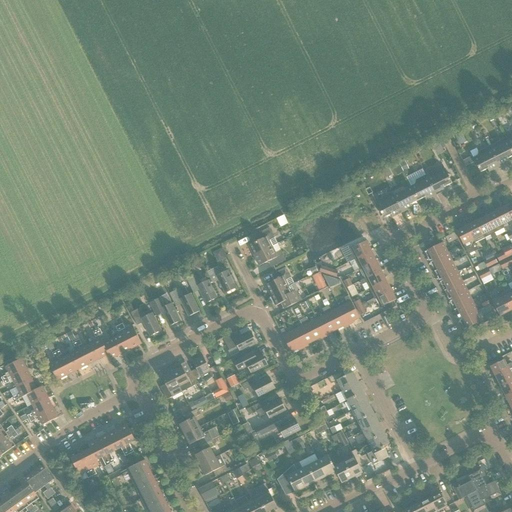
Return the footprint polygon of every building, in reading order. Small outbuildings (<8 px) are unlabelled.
[(462,132),(456,135),(459,141),(465,138),(462,132)] [(500,142),(489,148),(499,168),(507,164),(505,161),(511,157),(511,150),(508,142),(502,144),(500,144),(500,142)] [(492,171),(499,168),(489,148),(479,153),(477,149),(470,152),(471,156),(463,160),(466,166),(475,162),(476,164),(475,167),(478,168),(481,174),(490,169),(492,171)] [(405,161),(400,163),(405,171),(409,169),(405,161)] [(392,173),(398,169),(394,163),(388,166),(392,173)] [(386,167),(381,170),(385,177),(390,174),(386,167)] [(426,176),(436,196),(444,192),(443,189),(452,185),(445,170),(440,172),(437,172),(437,170),(426,176)] [(415,185),(410,187),(418,202),(427,197),(429,200),(436,196),(426,176),(415,181),(416,183),(415,185)] [(392,193),(402,213),(410,210),(408,207),(418,202),(410,187),(406,189),(403,189),(403,188),(392,193)] [(402,213),(392,193),(382,198),(382,200),(381,202),(376,204),(384,219),(393,214),(395,217),(402,213)] [(511,224),(511,220),(505,207),(495,212),(502,226),(503,225),(508,222),(510,226),(511,224)] [(502,226),(495,212),(486,217),(494,233),(495,233),(504,228),(503,225),(502,226)] [(476,222),(485,238),(491,235),(493,240),(497,238),(495,233),(494,233),(486,217),(476,222)] [(485,238),(476,222),(466,227),(475,243),(476,243),(485,238)] [(478,250),(475,243),(466,227),(457,232),(468,255),(478,250)] [(260,240),(248,246),(254,256),(272,247),(277,244),(274,238),(269,228),(257,234),(260,240)] [(361,232),(363,241),(373,239),(370,230),(361,232)] [(446,238),(448,244),(458,239),(455,234),(446,238)] [(233,240),(235,245),(244,240),(242,236),(233,240)] [(354,260),(371,251),(366,242),(350,250),(352,256),(349,258),(351,262),(354,260)] [(272,247),(254,256),(259,267),(271,261),(273,267),(286,261),(280,250),(277,244),(272,247)] [(425,253),(430,263),(448,254),(443,244),(425,253)] [(511,255),(511,246),(503,250),(504,252),(507,258),(511,255)] [(213,259),(221,256),(218,248),(210,250),(213,259)] [(371,251),(354,260),(360,270),(376,261),(371,251)] [(500,262),(507,258),(504,252),(496,256),(500,262)] [(430,263),(435,273),(453,263),(448,254),(430,263)] [(486,263),(488,268),(498,263),(495,256),(485,261),(486,263)] [(510,265),(507,259),(500,263),(503,269),(510,265)] [(360,270),(364,279),(381,270),(376,261),(360,270)] [(435,273),(440,282),(458,273),(453,263),(435,273)] [(488,268),(486,263),(478,267),(480,272),(488,268)] [(319,272),(331,276),(333,270),(321,266),(319,272)] [(217,267),(207,272),(213,284),(219,281),(226,293),(236,288),(233,282),(234,282),(235,280),(233,276),(231,276),(230,277),(227,272),(221,275),(217,267)] [(277,280),(265,286),(270,296),(294,284),(291,278),(286,268),(274,274),(277,280)] [(479,274),(481,280),(491,275),(489,269),(479,274)] [(381,270),(364,279),(360,281),(362,285),(366,283),(369,289),(386,281),(381,270)] [(319,273),(312,276),(314,281),(321,277),(319,273)] [(463,283),(458,273),(440,282),(444,292),(463,283)] [(208,281),(199,286),(194,277),(187,280),(194,293),(200,290),(206,303),(216,298),(208,281)] [(353,285),(349,279),(344,281),(347,288),(353,285)] [(369,289),(374,298),(391,290),(386,281),(369,289)] [(294,284),(270,296),(276,306),(281,303),(284,309),(302,300),(298,292),(299,290),(295,283),(294,284)] [(468,292),(463,283),(444,292),(449,302),(468,292)] [(353,285),(347,288),(352,298),(359,295),(353,285)] [(190,295),(185,298),(180,289),(170,294),(177,307),(182,304),(189,317),(199,311),(190,295)] [(506,304),(510,312),(511,310),(511,292),(511,290),(511,289),(501,294),(501,295),(506,304)] [(391,290),(374,298),(367,301),(369,306),(376,302),(379,309),(396,300),(391,290)] [(468,292),(449,302),(454,311),(473,302),(468,292)] [(161,298),(151,303),(157,316),(163,313),(170,326),(180,321),(171,304),(166,295),(161,298)] [(506,304),(501,295),(491,300),(500,317),(510,312),(506,304)] [(339,308),(348,325),(360,319),(351,302),(348,297),(345,298),(347,304),(339,308)] [(354,302),(357,308),(362,305),(360,299),(354,302)] [(454,311),(459,321),(468,316),(478,312),(473,302),(454,311)] [(362,305),(357,308),(361,315),(366,312),(362,305)] [(329,306),(325,308),(337,330),(348,325),(339,308),(331,312),(329,306)] [(152,314),(146,317),(141,307),(131,313),(137,326),(143,322),(150,336),(160,331),(152,314)] [(317,319),(325,336),(337,330),(325,308),(322,310),(325,315),(317,319)] [(478,312),(468,316),(473,326),(482,321),(478,312)] [(485,317),(488,322),(497,318),(494,312),(485,317)] [(468,316),(459,321),(464,331),(473,326),(468,316)] [(306,318),(303,319),(314,342),(325,336),(317,319),(309,323),(306,318)] [(294,331),(303,347),(314,342),(303,319),(300,321),(303,327),(294,331)] [(134,329),(123,335),(131,350),(142,345),(134,329)] [(303,347),(294,331),(286,335),(283,329),(280,331),(283,336),(283,337),(291,353),(303,347)] [(251,333),(240,339),(236,332),(223,338),(229,351),(237,347),(240,352),(257,344),(251,333)] [(123,335),(113,340),(121,355),(131,350),(123,335)] [(90,345),(98,361),(108,356),(103,345),(101,340),(90,345)] [(103,345),(108,356),(111,361),(121,355),(113,340),(103,345)] [(81,350),(79,346),(76,341),(73,343),(75,347),(74,348),(76,352),(70,355),(78,371),(88,366),(80,350),(81,350)] [(212,344),(207,347),(211,354),(215,352),(212,344)] [(80,350),(88,366),(98,361),(90,345),(81,350),(80,350)] [(268,365),(262,355),(256,358),(253,352),(234,362),(239,371),(247,367),(251,374),(268,365)] [(60,360),(68,376),(78,371),(70,355),(60,360)] [(55,363),(49,366),(57,382),(68,376),(60,360),(58,356),(55,358),(53,359),(55,363)] [(191,372),(197,385),(198,384),(200,388),(206,385),(205,384),(213,376),(211,372),(203,357),(193,362),(197,370),(191,372)] [(2,378),(4,381),(26,370),(21,359),(5,367),(8,372),(5,374),(6,375),(2,378)] [(490,367),(495,377),(509,370),(511,368),(511,362),(506,365),(504,360),(490,367)] [(197,385),(191,372),(186,375),(182,368),(172,373),(182,393),(197,385)] [(26,370),(4,381),(5,384),(10,382),(10,383),(13,382),(16,388),(31,380),(26,370)] [(495,377),(500,387),(511,380),(511,376),(509,370),(495,377)] [(338,382),(342,391),(358,383),(353,373),(344,377),(342,372),(328,379),(331,385),(338,382)] [(182,393),(172,373),(162,378),(166,385),(161,388),(167,400),(182,393)] [(229,379),(233,387),(238,384),(234,376),(229,379)] [(255,391),(258,397),(275,389),(269,378),(257,384),(254,379),(242,385),(245,391),(248,389),(250,393),(255,391)] [(36,390),(31,380),(16,388),(19,393),(17,396),(19,399),(36,390)] [(511,380),(500,387),(505,396),(511,392),(511,380)] [(342,391),(348,401),(363,393),(358,383),(342,391)] [(36,390),(26,395),(31,405),(47,397),(41,387),(36,390)] [(264,401),(272,397),(270,393),(262,396),(264,401)] [(348,401),(353,411),(369,403),(363,393),(348,401)] [(205,398),(208,403),(215,399),(212,395),(205,398)] [(47,397),(31,405),(34,411),(32,413),(34,416),(34,417),(37,416),(52,408),(47,397)] [(266,413),(269,419),(286,410),(280,400),(268,406),(265,401),(247,410),(250,415),(257,412),(260,417),(266,413)] [(369,403),(353,411),(358,422),(374,414),(369,403)] [(52,408),(37,416),(42,426),(57,418),(52,408)] [(181,410),(176,413),(179,419),(184,416),(181,410)] [(180,426),(185,435),(200,428),(195,418),(200,415),(197,410),(184,416),(187,422),(180,426)] [(358,422),(363,432),(379,424),(381,423),(377,415),(375,417),(374,414),(358,422)] [(278,428),(284,439),(300,430),(295,419),(279,428),(275,421),(256,430),(259,437),(278,428)] [(249,423),(242,427),(246,435),(253,431),(249,423)] [(363,432),(368,442),(384,434),(379,424),(363,432)] [(5,433),(0,426),(0,425),(0,441),(15,431),(11,426),(6,430),(7,431),(5,433)] [(117,430),(129,455),(134,453),(130,445),(135,442),(127,425),(117,430)] [(200,447),(213,440),(220,437),(216,428),(203,434),(200,428),(185,435),(190,445),(198,441),(200,447)] [(107,435),(116,452),(121,449),(125,457),(129,455),(117,430),(107,435)] [(15,431),(0,441),(0,458),(2,458),(1,457),(15,447),(9,439),(12,437),(13,439),(18,436),(15,431)] [(342,433),(337,436),(338,438),(340,441),(341,443),(345,441),(342,433)] [(354,457),(356,461),(383,447),(389,444),(384,434),(368,442),(369,444),(366,446),(362,449),(358,453),(356,451),(352,453),(354,457)] [(116,452),(107,435),(98,440),(110,465),(115,462),(111,454),(116,452)] [(295,441),(297,445),(298,445),(301,451),(305,448),(300,438),(295,441)] [(88,445),(90,449),(96,461),(97,461),(102,459),(106,467),(110,465),(98,440),(88,445)] [(196,456),(201,466),(216,458),(211,448),(215,446),(213,440),(200,447),(203,452),(196,456)] [(287,450),(292,448),(290,443),(288,441),(283,443),(287,450)] [(383,447),(356,461),(360,469),(361,469),(371,464),(372,466),(389,458),(383,447)] [(96,461),(90,449),(81,454),(92,477),(97,474),(94,469),(99,466),(97,461),(96,461)] [(318,461),(326,477),(336,472),(334,468),(328,456),(323,459),(320,452),(315,454),(318,461)] [(360,469),(356,461),(354,457),(352,453),(351,452),(341,457),(344,463),(352,478),(363,473),(361,469),(360,469)] [(252,453),(245,456),(248,461),(254,458),(252,453)] [(92,477),(81,454),(71,459),(79,476),(85,473),(88,479),(92,477)] [(216,458),(201,466),(206,476),(213,472),(216,477),(228,471),(225,465),(226,465),(220,455),(216,458)] [(249,461),(252,467),(259,464),(256,457),(249,461)] [(126,470),(147,511),(171,511),(145,461),(126,470)] [(318,461),(307,467),(315,482),(326,477),(318,461)] [(294,465),(297,472),(305,487),(315,482),(307,467),(303,469),(299,462),(294,465)] [(334,468),(336,472),(342,484),(352,478),(344,463),(334,468)] [(43,466),(34,473),(44,487),(47,491),(52,497),(55,495),(51,489),(48,485),(54,481),(43,466)] [(472,481),(477,491),(487,486),(486,486),(482,478),(484,477),(480,468),(468,474),(472,481)] [(239,469),(233,472),(237,479),(243,476),(242,475),(239,469)] [(297,472),(280,481),(287,495),(294,491),(295,493),(305,487),(297,472)] [(33,474),(25,479),(35,494),(44,487),(34,473),(33,474)] [(35,494),(25,479),(23,480),(22,479),(19,481),(23,486),(17,490),(32,511),(36,511),(38,510),(35,506),(33,507),(32,505),(39,499),(35,494)] [(467,496),(477,491),(472,481),(465,485),(464,482),(454,488),(460,500),(467,496)] [(487,486),(477,491),(482,501),(490,497),(491,499),(500,495),(494,482),(486,486),(487,486)] [(199,490),(201,496),(211,491),(213,494),(217,492),(213,483),(199,490)] [(254,489),(265,511),(268,511),(277,508),(272,497),(276,495),(273,490),(269,492),(265,484),(261,486),(254,489)] [(426,490),(437,511),(447,507),(440,493),(435,495),(434,492),(432,493),(430,488),(426,490)] [(248,502),(253,511),(265,511),(254,489),(249,491),(252,496),(254,497),(253,500),(248,502)] [(7,490),(3,492),(17,511),(21,511),(26,509),(28,511),(26,511),(32,511),(17,490),(11,495),(7,490)] [(425,500),(420,503),(425,511),(437,511),(426,490),(421,492),(425,500)] [(47,491),(43,494),(47,500),(52,497),(47,491)] [(480,511),(488,511),(486,508),(482,501),(477,491),(467,496),(471,505),(469,506),(472,511),(477,511),(479,511),(480,511)] [(17,511),(3,492),(0,494),(0,497),(3,501),(0,502),(0,509),(2,511),(17,511)] [(245,496),(236,501),(238,505),(237,506),(240,511),(253,511),(248,502),(245,496)] [(412,497),(407,500),(413,511),(425,511),(420,503),(416,505),(412,497)] [(48,502),(55,511),(60,508),(57,504),(53,498),(48,502)] [(228,511),(240,511),(237,506),(238,505),(234,498),(230,500),(234,508),(233,508),(232,510),(228,511)] [(413,511),(407,500),(403,501),(406,507),(405,507),(406,510),(401,511),(413,511)]
